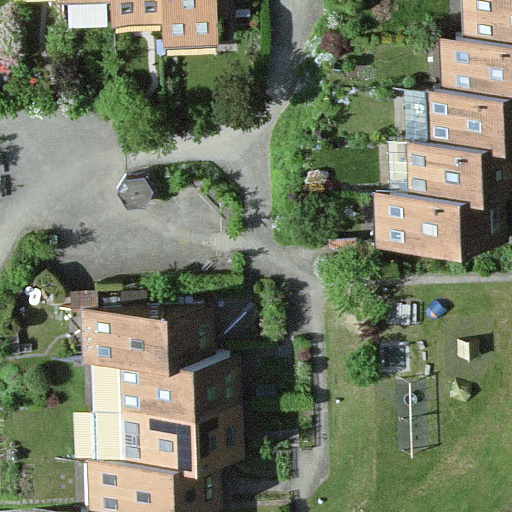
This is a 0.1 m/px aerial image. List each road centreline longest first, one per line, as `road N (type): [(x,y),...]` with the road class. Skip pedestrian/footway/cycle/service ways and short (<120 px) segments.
road 1 (residential): [(0,242),(30,189),(78,154),(246,129)]
road 2 (residential): [(246,129),(277,92),(289,61),(286,0)]
